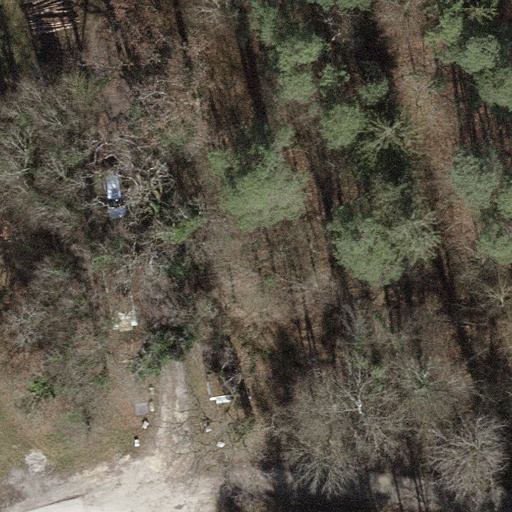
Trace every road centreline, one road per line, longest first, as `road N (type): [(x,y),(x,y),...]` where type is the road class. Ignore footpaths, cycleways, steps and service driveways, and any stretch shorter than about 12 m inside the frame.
road 1 (track): [(115,0),(209,503)]
road 2 (track): [(167,505),(388,491),(463,511)]
